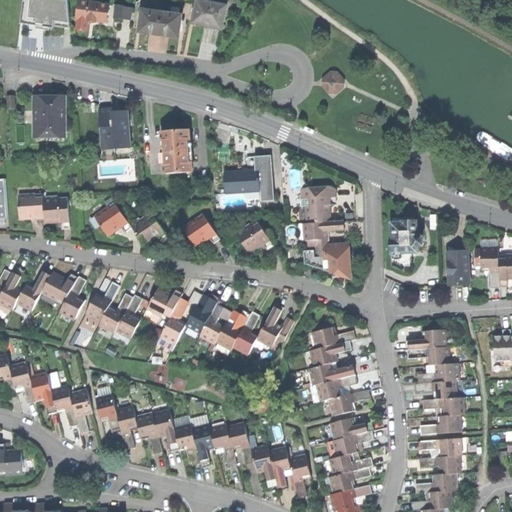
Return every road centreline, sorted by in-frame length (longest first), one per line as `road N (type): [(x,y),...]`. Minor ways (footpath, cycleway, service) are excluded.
road 1 (residential): [(0,241),(260,276),(370,310)]
road 2 (tertiary): [(373,172),(224,108),(51,67)]
road 3 (residential): [(370,310),(396,403),(394,479),(383,511)]
road 4 (residential): [(51,67),(74,49),(215,69)]
road 5 (tertiary): [(511,222),(373,172)]
road 6 (residential): [(370,310),(511,306)]
road 7 (residential): [(373,172),(370,310)]
road 8 (residential): [(42,493),(147,504),(161,499),(167,483)]
